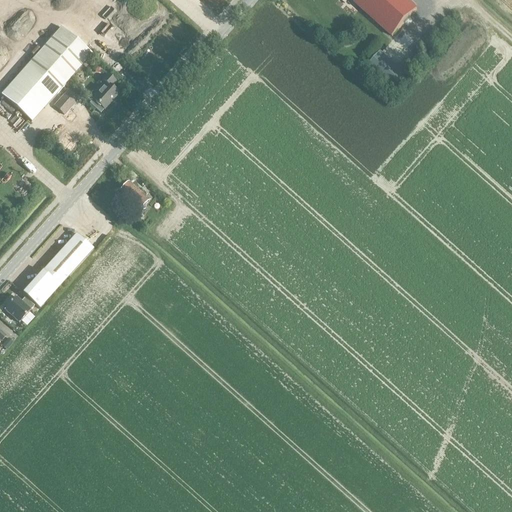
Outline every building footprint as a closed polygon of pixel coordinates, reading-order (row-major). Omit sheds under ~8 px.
[(391,38),(416,10),(404,0),(351,0),(354,2),(353,3),(391,38)] [(61,29),(30,64),(60,91),(91,55),(61,29)] [(407,75),(380,51),(368,65),(394,89),(407,75)] [(30,64),(1,96),(31,123),(34,120),(56,95),(60,91),(30,64)] [(96,66),(95,73),(102,75),(103,67),(96,66)] [(93,100),(91,103),(97,107),(95,109),(100,113),(104,110),(105,111),(120,94),(111,86),(116,81),(107,73),(102,79),(107,83),(103,87),(101,86),(96,92),(97,93),(92,99),(93,100)] [(65,116),(79,100),(67,90),(53,107),(65,116)] [(50,144),(69,155),(78,141),(59,129),(50,144)] [(144,207),(150,201),(129,183),(123,189),(121,189),(119,192),(119,194),(118,195),(119,195),(116,198),(122,204),(125,200),(131,206),(129,209),(138,218),(146,209),(144,207)] [(36,280),(22,295),(26,298),(39,310),(53,295),(94,250),(77,234),(36,280)] [(16,298),(4,310),(19,324),(35,307),(25,298),(21,302),(16,298)] [(13,343),(8,338),(2,346),(7,350),(13,343)]
